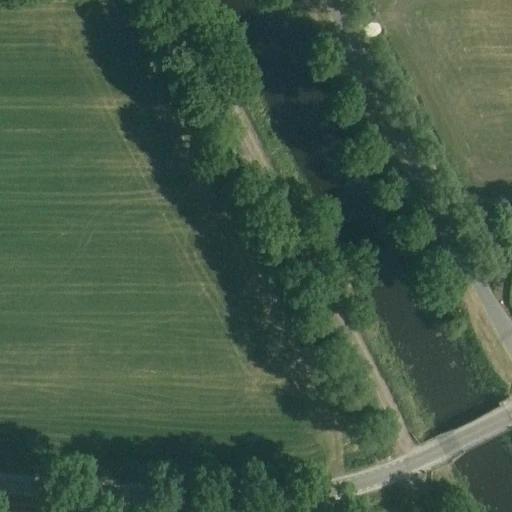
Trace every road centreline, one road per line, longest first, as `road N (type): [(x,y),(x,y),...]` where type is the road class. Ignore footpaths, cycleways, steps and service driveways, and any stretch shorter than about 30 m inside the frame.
road 1 (tertiary): [(0,484),(289,497),(388,474),(511,415)]
road 2 (track): [(171,0),(394,425),(403,468)]
road 3 (unclassified): [(511,342),(329,0)]
